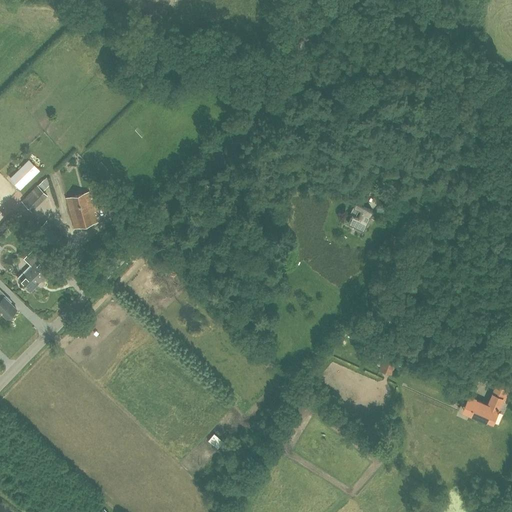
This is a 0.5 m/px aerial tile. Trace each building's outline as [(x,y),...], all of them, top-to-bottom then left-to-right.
[(20,189),(39,170),(36,172),(26,163),(10,178),(20,188),(19,188),(20,189)] [(44,179),(38,185),(42,190),(48,184),(44,179)] [(22,201),(30,209),(45,194),(37,185),(22,201)] [(88,192),(67,198),(75,227),(97,221),(88,192)] [(350,214),(352,215),(348,223),(363,230),(373,210),(364,206),(361,210),(354,206),(350,214)] [(37,220),(34,216),(27,222),(31,226),(37,220)] [(29,231),(22,224),(17,229),(24,236),(29,231)] [(45,254),(37,245),(24,258),(32,267),(19,280),(30,291),(36,285),(35,283),(39,279),(43,282),(53,271),(41,258),(45,254)] [(0,289),(0,311),(7,318),(8,317),(10,317),(12,315),(12,313),(16,309),(10,302),(12,301),(0,289)] [(384,322),(378,338),(388,342),(393,325),(384,322)] [(396,364),(395,364),(384,359),(379,370),(392,375),(396,364)] [(497,382),(487,405),(474,399),(475,398),(469,396),(463,410),(469,413),(468,413),(486,421),(487,420),(492,423),(503,399),(504,399),(509,387),(497,382)]
